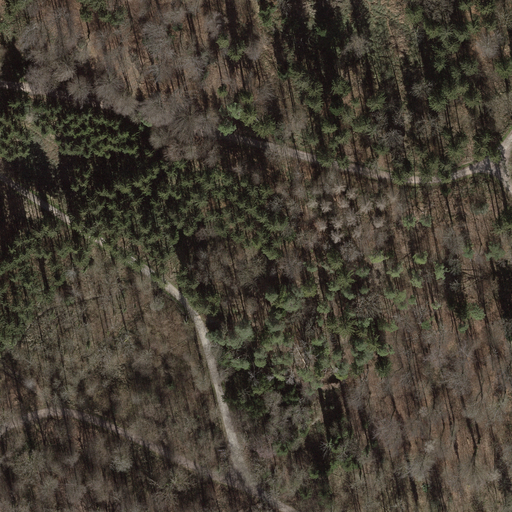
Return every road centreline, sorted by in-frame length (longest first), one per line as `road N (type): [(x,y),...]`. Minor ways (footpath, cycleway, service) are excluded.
road 1 (track): [(0,84),(395,177),(448,176),(495,160),(511,138)]
road 2 (track): [(0,175),(175,296),(206,336),(241,491)]
road 3 (track): [(0,436),(42,417),(71,417),(241,491)]
